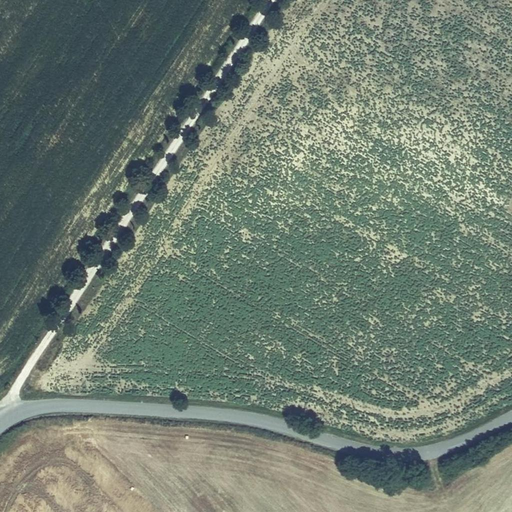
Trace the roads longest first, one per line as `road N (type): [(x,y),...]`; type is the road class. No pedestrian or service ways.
road 1 (tertiary): [(511,417),(432,453),(402,457),(199,414),(45,407),(0,426)]
road 2 (track): [(10,418),(16,384),(265,0)]
